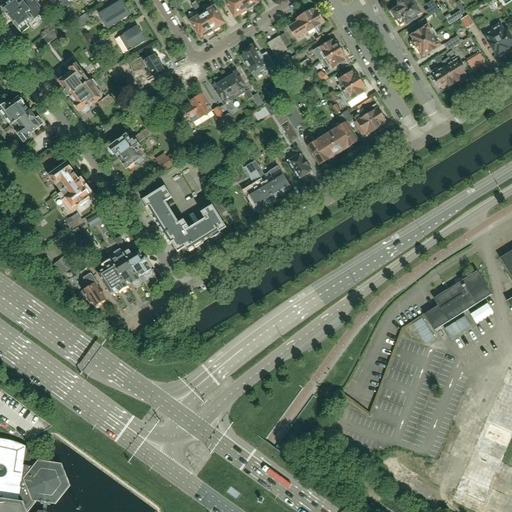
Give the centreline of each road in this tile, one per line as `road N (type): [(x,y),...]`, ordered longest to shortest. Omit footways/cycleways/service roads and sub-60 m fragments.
road 1 (secondary): [(511,171),(277,322),(173,411)]
road 2 (secondary): [(195,429),(368,287),(511,191)]
road 3 (unknown): [(437,355),(462,332),(501,320),(461,365),(431,453),(414,457),(395,435),(430,362)]
road 4 (residential): [(183,289),(0,36)]
road 5 (residential): [(183,289),(420,143)]
road 6 (primary): [(173,411),(0,285)]
road 7 (unknown): [(483,241),(401,304),(351,394)]
road 8 (primary): [(0,339),(160,461)]
road 9 (unknown): [(511,354),(487,378),(440,472),(439,493)]
road 10 (residential): [(340,14),(420,143)]
road 11 (residential): [(443,129),(363,1)]
road 12 (primary): [(316,511),(195,429)]
